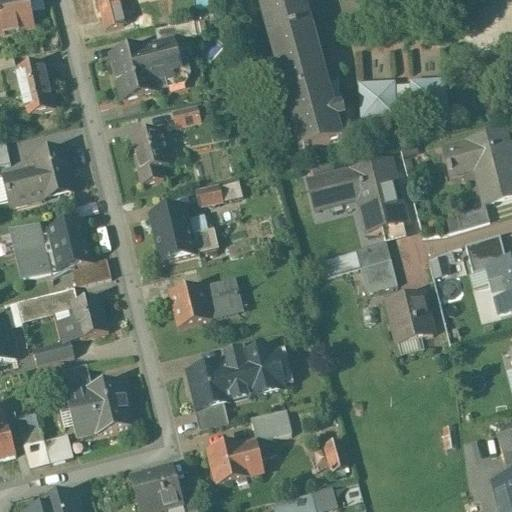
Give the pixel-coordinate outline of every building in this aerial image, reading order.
[(27,0),(0,0),(0,37),(34,31),(27,0)] [(96,0),(99,9),(119,4),(135,0),(134,0),(96,0)] [(258,0),(301,154),(341,143),(335,121),(345,118),(343,109),(340,109),(338,81),(336,81),(337,85),(326,85),(302,0),(258,0)] [(119,4),(99,9),(105,32),(125,27),(119,4)] [(194,22),(155,32),(159,46),(198,36),(194,22)] [(146,50),(157,94),(201,83),(190,39),(146,50)] [(157,94),(146,50),(111,59),(122,103),(157,94)] [(13,61),(0,63),(0,77),(1,77),(0,76),(16,73),(13,61)] [(16,73),(0,76),(1,77),(6,100),(0,101),(0,105),(3,104),(7,123),(27,118),(27,119),(55,112),(44,66),(16,73)] [(394,84),(358,86),(360,122),(396,120),(396,116),(412,115),(412,119),(447,117),(446,82),(410,84),(410,87),(394,88),(394,84)] [(197,110),(172,116),(176,131),(200,124),(197,110)] [(161,132),(131,139),(140,175),(170,168),(161,132)] [(511,167),(503,134),(468,143),(469,145),(443,152),(448,172),(474,165),(484,206),(511,199),(511,167)] [(5,144),(0,144),(0,169),(10,167),(5,144)] [(35,173),(4,180),(11,211),(74,195),(64,152),(27,161),(30,171),(35,170),(35,173)] [(389,163),(307,183),(313,208),(358,197),(368,235),(404,226),(389,163)] [(231,186),(219,188),(222,203),(235,201),(231,186)] [(219,188),(195,194),(198,208),(222,203),(219,188)] [(184,210),(150,218),(162,265),(218,251),(214,232),(190,237),(184,210)] [(486,211),(456,219),(460,233),(489,224),(486,211)] [(82,226),(49,234),(53,250),(58,273),(91,266),(82,226)] [(49,235),(30,240),(33,255),(53,250),(49,235)] [(492,267),(505,264),(499,241),(466,250),(473,276),(492,270),(492,267)] [(386,245),(355,254),(360,271),(390,262),(386,245)] [(511,261),(505,264),(492,267),(492,270),(505,316),(511,314),(511,261)] [(390,262),(360,271),(366,296),(397,288),(390,262)] [(202,288),(170,297),(178,331),(211,323),(207,306),(202,288)] [(74,291),(51,297),(55,314),(72,310),(71,308),(78,306),(74,291)] [(238,295),(225,298),(226,301),(207,306),(211,323),(238,316),(242,311),(238,295)] [(422,296),(387,304),(397,347),(432,338),(422,296)] [(51,297),(16,305),(21,323),(55,314),(51,297)] [(468,299),(447,304),(451,319),(471,313),(468,299)] [(78,306),(71,308),(72,310),(73,316),(80,343),(109,336),(100,300),(78,306)] [(16,305),(3,309),(6,320),(9,332),(22,329),(21,323),(16,305)] [(71,322),(57,325),(63,347),(63,348),(70,346),(80,343),(73,316),(69,317),(71,322)] [(6,320),(0,321),(0,366),(17,362),(9,332),(6,320)] [(63,347),(34,355),(38,370),(74,360),(70,346),(63,348),(63,347)] [(272,351),(242,358),(241,355),(226,358),(228,368),(221,369),(230,405),(283,392),(272,351)] [(221,368),(189,376),(198,412),(198,413),(224,407),(230,405),(221,369),(221,368)] [(120,385),(87,393),(88,394),(92,412),(98,436),(131,428),(120,385)] [(88,394),(68,399),(73,417),(92,412),(88,394)] [(224,407),(198,413),(198,412),(194,413),(200,435),(229,428),(224,407)] [(285,414),(251,423),(257,447),(291,438),(285,414)] [(35,471),(77,460),(71,437),(46,443),(39,415),(21,420),(35,471)] [(0,429),(0,462),(15,458),(7,428),(0,429)] [(511,434),(497,439),(503,461),(511,458),(511,434)] [(341,444),(325,448),(332,474),(348,470),(341,444)] [(240,446),(208,454),(217,489),(249,481),(248,480),(263,477),(256,446),(241,450),(240,446)] [(173,470),(144,478),(144,480),(132,483),(132,482),(130,482),(138,511),(162,511),(183,506),(173,470)] [(511,511),(511,481),(493,486),(499,511),(511,511)] [(315,511),(312,497),(273,507),(274,511),(315,511)] [(78,511),(74,498),(43,507),(43,511),(78,511)]
